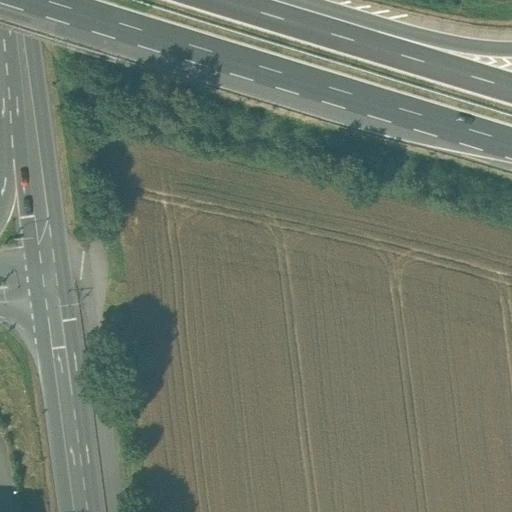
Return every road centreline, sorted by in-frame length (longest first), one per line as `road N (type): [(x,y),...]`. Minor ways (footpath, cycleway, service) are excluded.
road 1 (motorway): [(45,0),(511,140)]
road 2 (motorway): [(511,84),(243,0)]
road 3 (primary): [(51,298),(81,511)]
road 4 (primary): [(18,68),(46,261)]
road 5 (motorway): [(511,41),(459,38),(324,0)]
road 6 (motorway): [(18,68),(0,206)]
